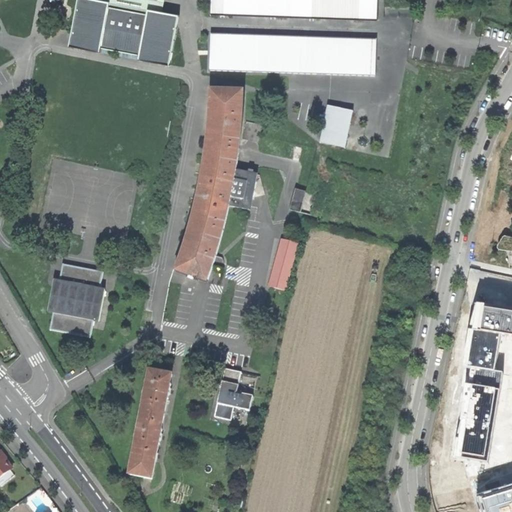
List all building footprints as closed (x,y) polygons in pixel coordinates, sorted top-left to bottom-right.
[(137,59),(168,64),(178,13),(147,7),(146,12),(107,5),(108,0),(75,0),(67,46),(99,52),(99,48),(138,55),(137,59)] [(378,0),(211,0),(211,14),(377,20),(378,0)] [(377,41),(210,35),(210,70),(375,76),(377,41)] [(229,206),(236,171),(238,151),(242,123),(243,93),(211,91),(209,122),(205,155),(200,182),(194,213),(187,236),(176,271),(206,282),(216,256),(224,230),(229,206)] [(328,107),(320,143),(345,148),(353,112),(328,107)] [(243,139),(258,142),(261,125),(247,122),(243,139)] [(236,171),(229,206),(250,210),(257,175),(253,174),(254,171),(249,170),(248,173),(236,171)] [(306,193),(296,190),(290,210),(300,212),(306,193)] [(511,235),(505,234),(498,248),(504,249),(511,250),(511,235)] [(271,286),(290,291),(303,242),(283,237),(271,286)] [(90,337),(94,320),(99,321),(105,291),(99,290),(103,273),(63,265),(60,283),(54,282),(49,312),(54,313),(51,330),(90,337)] [(472,371),(457,461),(489,466),(504,376),(496,374),(502,337),(511,338),(511,310),(475,304),(464,370),(472,371)] [(242,373),(225,370),(215,419),(234,422),(237,409),(251,412),(255,396),(238,393),(242,373)] [(171,375),(149,371),(129,475),(151,479),(158,444),(159,444),(162,431),(161,430),(167,398),(168,399),(171,385),(170,385),(171,375)] [(5,459),(4,459),(0,454),(0,483),(10,476),(6,472),(12,468),(5,459)] [(481,511),(511,511),(511,488),(477,499),(481,511)]
